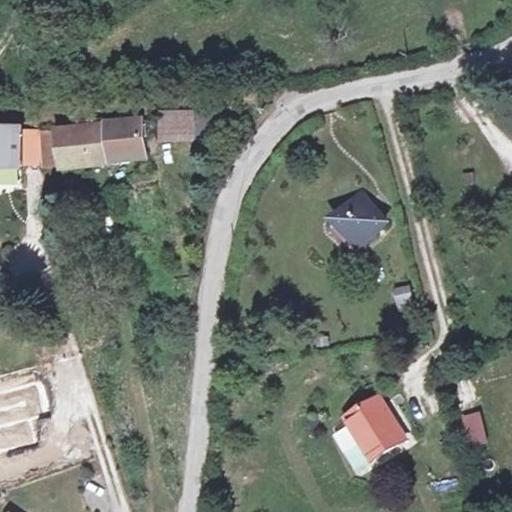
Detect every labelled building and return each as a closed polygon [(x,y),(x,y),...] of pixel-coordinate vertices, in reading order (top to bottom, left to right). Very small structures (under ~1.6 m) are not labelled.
[(198,123),(199,146),(229,144),(227,122),(198,123)] [(167,149),(199,146),(198,123),(166,124),(167,149)] [(63,167),(92,165),(146,162),(143,132),(112,133),(112,125),(81,127),(82,134),(59,135),(63,167)] [(0,166),(44,164),(42,135),(0,136),(0,166)] [(367,199),(340,223),(363,248),(389,224),(367,199)] [(382,398),(352,418),(379,460),(409,440),(382,398)] [(481,410),(462,415),(470,446),(488,442),(481,410)]
